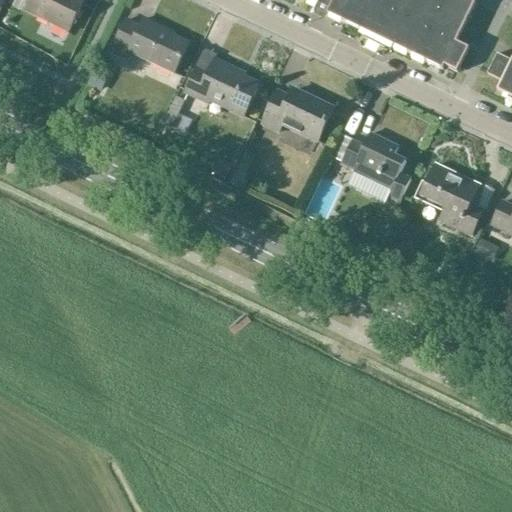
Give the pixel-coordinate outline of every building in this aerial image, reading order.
[(24,14),(24,13),(68,35),(84,3),(77,0),(18,0),(14,9),(24,14)] [(451,77),(453,73),(457,75),(469,51),(458,45),(478,5),(466,0),(511,0),(511,58),(510,61),(497,55),(488,76),(501,82),(496,91),(511,98),(511,0),(306,0),(318,5),(319,3),(331,8),(327,16),(451,77)] [(143,20),(139,27),(126,21),(111,52),(129,60),(131,54),(172,74),(187,45),(171,37),(172,34),(143,20)] [(183,94),(208,106),(210,103),(242,119),(258,86),(244,79),(245,76),(213,61),(206,76),(194,71),(183,94)] [(261,125),(279,133),(282,127),(317,144),(333,111),(292,91),(289,99),(277,93),(261,125)] [(176,96),(163,124),(172,128),(185,100),(176,96)] [(340,166),(393,190),(389,198),(400,203),(411,180),(400,175),(406,162),(394,157),(398,148),(369,135),(363,148),(351,142),(340,166)] [(246,176),(256,156),(248,154),(230,186),(244,192),(246,176)] [(225,183),(231,170),(217,163),(211,176),(225,183)] [(421,198),(445,209),(439,222),(470,237),(482,211),(470,205),(479,187),(435,166),(421,198)] [(490,227),(511,237),(511,236),(511,208),(501,203),(490,227)] [(481,241),(474,256),(493,264),(499,249),(490,245),(481,241)]
